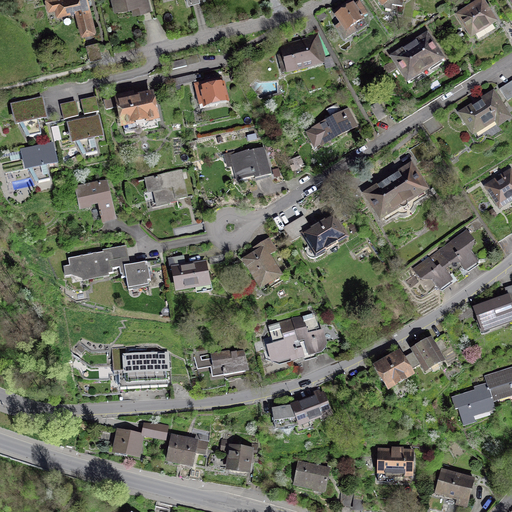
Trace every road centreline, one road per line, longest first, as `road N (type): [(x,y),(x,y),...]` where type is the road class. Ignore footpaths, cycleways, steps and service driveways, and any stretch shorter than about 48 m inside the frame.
road 1 (residential): [(511,260),(382,348),(272,391),(87,412),(42,411),(0,396)]
road 2 (residential): [(511,58),(250,221)]
road 3 (tertiary): [(260,511),(0,440)]
road 4 (residential): [(322,0),(115,59)]
